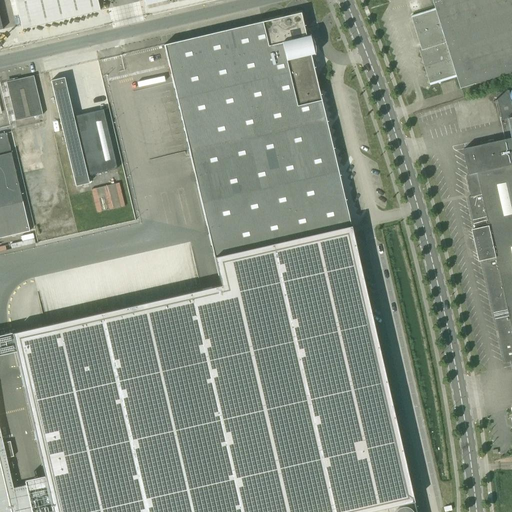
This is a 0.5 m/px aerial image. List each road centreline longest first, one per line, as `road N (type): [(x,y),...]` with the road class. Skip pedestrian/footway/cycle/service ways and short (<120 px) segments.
road 1 (secondary): [(347,0),(433,255),(476,511)]
road 2 (unknown): [(0,282),(154,230),(148,174),(105,38)]
road 3 (unclassified): [(0,63),(265,0)]
